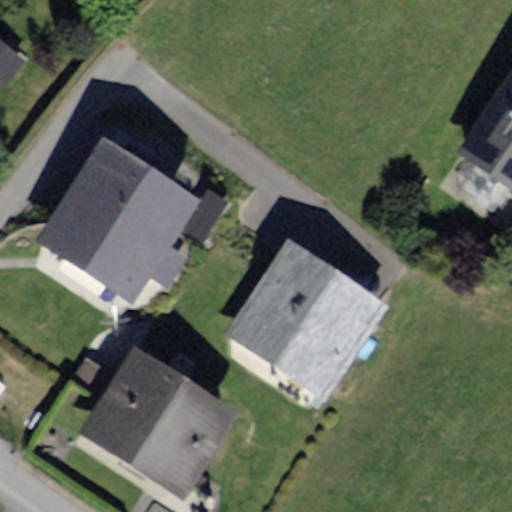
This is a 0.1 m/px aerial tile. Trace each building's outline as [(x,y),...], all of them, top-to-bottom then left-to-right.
[(19,67),(0,51),(0,83),(3,86),(19,67)] [(511,176),(511,73),(466,149),(511,176)] [(26,248),(113,295),(160,208),(73,161),(26,248)] [(284,231),(227,334),(332,392),(389,289),(284,231)] [(218,423),(114,364),(81,422),(185,481),(218,423)]
